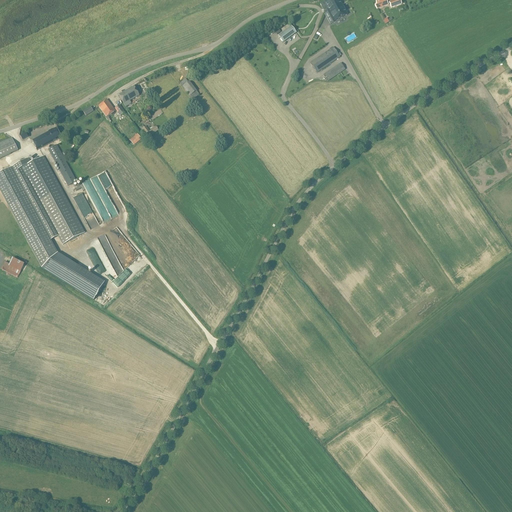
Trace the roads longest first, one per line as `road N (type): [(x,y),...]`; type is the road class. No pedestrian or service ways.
road 1 (unclassified): [(511,47),(384,127),(306,191),(121,511)]
road 2 (unclassified): [(0,131),(86,100),(157,61),(216,45),(293,0)]
road 3 (track): [(206,0),(78,55),(6,116)]
road 4 (unknown): [(335,166),(283,103),(291,36)]
